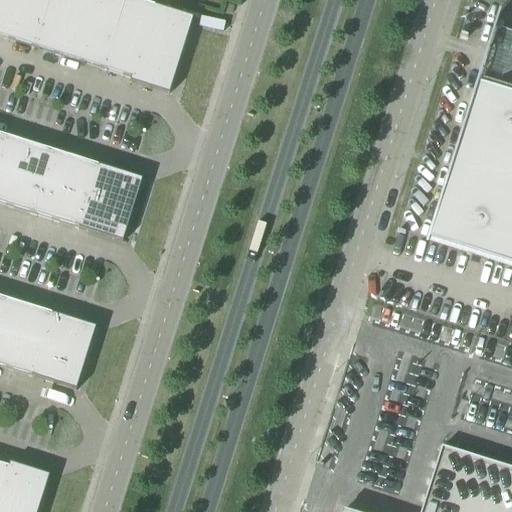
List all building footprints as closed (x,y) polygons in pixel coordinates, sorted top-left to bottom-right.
[(0,0),(0,39),(102,71),(130,80),(129,84),(156,93),(169,96),(193,20),(127,0),(0,0)] [(511,267),(511,95),(475,84),(425,243),(427,244),(429,241),(511,267)] [(0,206),(78,231),(110,241),(122,244),(134,207),(142,182),(130,178),(0,137),(0,206)] [(0,368),(64,389),(76,393),(84,368),(95,330),(84,326),(0,299),(0,368)] [(511,511),(511,471),(441,449),(420,511),(511,511)] [(0,511),(38,511),(49,478),(37,474),(9,465),(8,469),(0,466),(0,511)]
